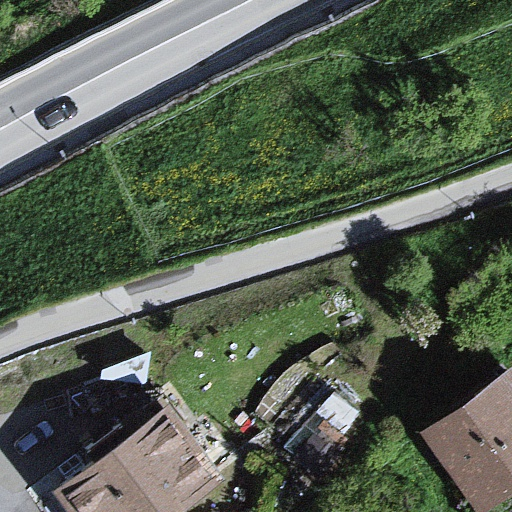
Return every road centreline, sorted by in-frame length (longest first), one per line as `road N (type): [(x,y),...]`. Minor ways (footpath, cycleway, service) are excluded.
road 1 (residential): [(0,342),(511,178)]
road 2 (secondary): [(0,127),(252,0)]
